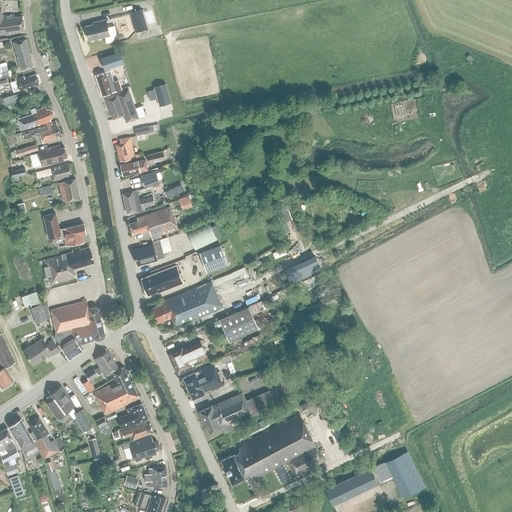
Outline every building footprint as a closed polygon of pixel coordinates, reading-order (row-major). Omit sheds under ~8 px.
[(147,29),(141,9),(129,12),(135,32),(147,29)] [(18,30),(24,29),(22,17),(14,18),(13,16),(2,18),(1,10),(0,10),(0,35),(19,33),(18,30)] [(85,26),(88,40),(109,36),(105,20),(92,23),(93,25),(85,26)] [(28,55),(30,54),(26,39),(13,43),(20,70),(31,66),(28,55)] [(123,63),(119,52),(100,58),(104,69),(123,63)] [(0,79),(9,77),(6,66),(0,67),(0,66),(0,79)] [(109,70),(95,76),(102,96),(121,90),(118,81),(113,83),(109,70)] [(15,81),(9,83),(13,93),(19,91),(39,84),(36,74),(24,78),(24,77),(15,80),(15,81)] [(166,83),(154,87),(160,107),(172,103),(166,83)] [(117,96),(106,99),(113,119),(124,116),(125,120),(137,116),(128,90),(116,94),(117,96)] [(20,101),(17,94),(2,99),(5,106),(20,101)] [(416,99),(406,101),(410,120),(419,118),(416,99)] [(49,109),(46,110),(46,108),(36,111),(36,113),(18,119),(22,131),(50,122),(50,119),(52,118),(53,115),(52,111),(49,109)] [(57,136),(61,135),(58,127),(57,127),(56,121),(37,127),(24,132),(26,138),(39,134),(43,144),(58,139),(57,136)] [(135,129),(137,136),(151,133),(149,126),(135,129)] [(119,143),(115,144),(120,162),(134,158),(129,138),(119,140),(119,143)] [(29,146),(15,150),(17,157),(31,153),(29,146)] [(67,157),(64,147),(60,148),(59,146),(38,151),(38,152),(29,155),(32,167),(41,165),(42,166),(63,160),(62,158),(67,157)] [(147,155),(150,164),(165,160),(163,151),(147,155)] [(138,160),(120,165),(122,176),(140,172),(140,171),(147,170),(145,159),(138,161),(138,160)] [(68,175),(71,174),(69,166),(67,167),(67,164),(37,173),(38,178),(52,174),(54,181),(68,177),(68,175)] [(26,175),(24,169),(12,171),(13,178),(26,175)] [(140,177),(144,188),(159,183),(155,171),(140,177)] [(80,199),(75,179),(59,182),(63,202),(80,199)] [(358,196),(389,198),(391,181),(360,179),(358,196)] [(53,192),(51,185),(38,188),(40,195),(53,192)] [(136,191),(122,194),(127,214),(140,211),(136,191)] [(141,199),(144,208),(155,205),(153,196),(141,199)] [(189,196),(179,200),(182,209),(186,207),(187,209),(193,207),(189,196)] [(26,211),(24,203),(16,205),(18,213),(26,211)] [(292,220),(286,204),(274,209),(280,224),(292,220)] [(138,221),(129,224),(133,235),(144,231),(144,232),(149,231),(152,239),(177,230),(169,206),(137,218),(138,221)] [(81,234),(85,233),(83,224),(64,229),(59,230),(55,214),(43,217),(48,239),(60,236),(60,237),(63,239),(64,239),(66,246),(68,246),(83,242),(81,234)] [(211,226),(208,221),(186,231),(195,250),(217,240),(215,235),(219,233),(215,224),(211,226)] [(153,245),(133,251),(137,265),(157,260),(164,258),(161,244),(153,246),(153,245)] [(227,265),(220,245),(199,253),(206,273),(227,265)] [(73,269),(93,263),(90,251),(89,248),(79,250),(79,248),(72,250),(73,252),(61,256),(44,261),(46,267),(44,267),(47,278),(49,277),(51,285),(76,278),(73,269)] [(285,272),(289,281),(320,267),(316,257),(285,272)] [(176,266),(141,279),(147,295),(156,292),(157,293),(183,283),(176,266)] [(163,304),(151,309),(157,323),(171,317),(175,326),(221,307),(211,282),(162,302),(163,304)] [(263,301),(248,308),(251,315),(266,309),(263,301)] [(61,347),(74,338),(79,344),(94,339),(97,341),(104,339),(105,336),(98,308),(95,307),(88,309),(87,302),(51,311),(56,332),(55,336),(61,347)] [(45,304),(41,306),(41,304),(30,308),(36,324),(47,320),(46,319),(50,318),(45,304)] [(251,315),(248,308),(218,320),(228,343),(258,331),(251,315)] [(221,326),(218,320),(204,326),(206,332),(221,326)] [(0,385),(1,388),(13,380),(14,379),(6,367),(16,362),(1,334),(0,332),(0,385)] [(282,334),(273,338),(276,344),(284,341),(282,334)] [(42,338),(23,351),(33,365),(50,353),(52,356),(59,351),(52,340),(49,342),(50,343),(47,345),(42,338)] [(83,350),(79,344),(74,338),(61,347),(69,359),(83,350)] [(197,360),(206,356),(199,340),(190,344),(190,345),(182,349),(181,347),(168,353),(177,371),(190,365),(188,363),(197,359),(197,360)] [(105,376),(118,368),(107,351),(94,359),(100,367),(96,370),(95,368),(86,374),(90,380),(103,372),(105,376)] [(298,366),(301,375),(310,372),(307,362),(298,366)] [(195,373),(183,378),(193,399),(204,394),(203,392),(210,390),(210,389),(211,391),(223,386),(213,364),(198,371),(199,374),(200,375),(196,376),(195,373)] [(284,366),(271,372),(281,395),(294,389),(284,366)] [(139,398),(122,367),(111,373),(116,382),(110,385),(102,389),(94,393),(105,415),(139,398)] [(94,389),(95,388),(91,382),(89,379),(82,383),(88,392),(94,389)] [(50,408),(57,418),(59,417),(60,418),(67,412),(67,411),(73,406),(60,388),(48,396),(51,401),(49,402),(52,407),(50,408)] [(211,406),(199,412),(209,434),(221,429),(221,427),(231,422),(231,424),(238,421),(239,421),(252,415),(282,403),(276,388),(246,401),(242,392),(211,406)] [(317,409),(313,400),(300,406),(304,415),(317,409)] [(147,419),(141,403),(133,407),(127,409),(128,414),(117,418),(121,429),(132,425),(147,419)] [(91,428),(82,410),(74,414),(83,432),(91,428)] [(289,461),(314,448),(299,416),(242,445),(243,446),(238,448),(239,452),(233,455),(233,454),(221,460),(232,483),(244,477),(250,474),(253,480),(289,461)] [(48,433),(38,417),(28,424),(37,440),(34,442),(44,460),(59,451),(53,440),(50,442),(45,435),(48,433)] [(106,424),(103,417),(95,420),(99,428),(106,424)] [(29,434),(20,419),(8,427),(21,449),(24,448),(27,452),(36,447),(33,442),(36,440),(32,432),(29,434)] [(149,432),(152,431),(149,424),(146,425),(145,423),(121,432),(124,439),(132,436),(134,440),(150,434),(149,432)] [(7,428),(0,431),(0,457),(3,464),(18,456),(7,428)] [(120,437),(117,430),(112,432),(114,439),(120,437)] [(153,441),(151,436),(128,444),(135,462),(140,460),(141,464),(146,462),(144,458),(157,454),(156,450),(158,450),(159,446),(158,443),(155,441),(153,441)] [(90,446),(94,459),(100,458),(97,444),(90,446)] [(321,463),(314,448),(289,461),(296,476),(321,463)] [(425,487),(407,451),(385,462),(403,498),(425,487)] [(105,471),(122,465),(120,459),(103,464),(105,471)] [(18,472),(16,464),(4,468),(7,476),(18,472)] [(151,487),(167,486),(165,467),(150,468),(150,475),(146,475),(147,482),(151,482),(151,487)] [(374,477),(371,469),(325,490),(333,506),(378,485),(377,483),(381,481),(378,475),(374,477)] [(52,471),(48,473),(57,498),(61,497),(58,489),(61,488),(55,470),(52,471)] [(17,475),(9,478),(13,487),(20,485),(17,475)] [(130,487),(133,478),(126,475),(123,485),(130,487)] [(140,493),(136,506),(145,509),(149,495),(140,493)] [(160,511),(165,499),(155,496),(155,497),(151,496),(145,511),(160,511)]
